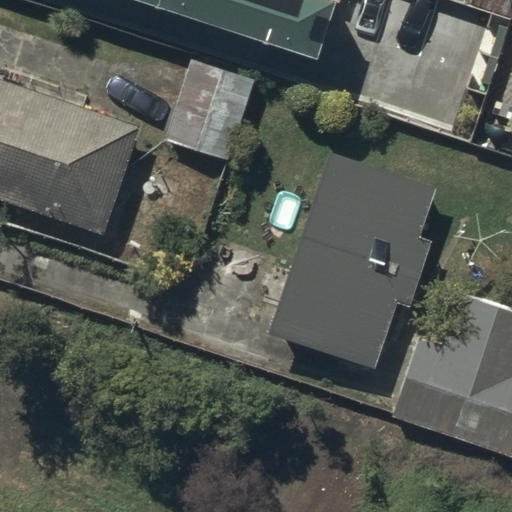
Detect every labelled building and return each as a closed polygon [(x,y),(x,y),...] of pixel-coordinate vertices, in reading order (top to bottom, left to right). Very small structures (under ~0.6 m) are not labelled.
[(334,0),(136,0),(316,58),(334,0)] [(257,80),(190,61),(166,146),(233,165),(257,80)] [(143,128),(0,80),(0,206),(105,242),(143,128)] [(436,193),(329,153),(286,268),(277,265),(260,312),(277,318),(271,335),(375,373),(398,309),(407,312),(431,247),(418,243),(436,193)] [(511,308),(467,297),(453,351),(424,343),(402,427),(511,456),(511,308)]
